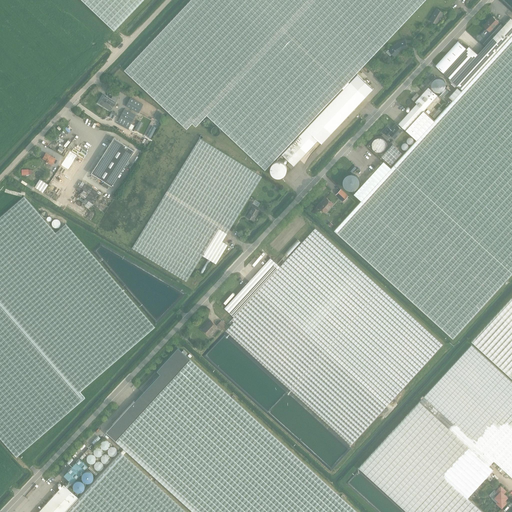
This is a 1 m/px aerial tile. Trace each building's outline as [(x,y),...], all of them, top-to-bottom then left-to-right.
[(81,0),(113,31),(142,0),(81,0)] [(349,83),(348,82),(425,0),(190,0),(125,70),(187,129),(192,123),(196,126),(207,115),(265,170),(342,88),(343,89),(349,83)] [(436,24),(443,12),(437,8),(430,20),(436,24)] [(492,16),(483,26),(489,31),(498,22),(492,16)] [(417,140),(394,165),(511,273),(511,18),(503,26),(501,24),(499,27),(491,35),(494,37),(484,47),(478,54),(469,46),(444,73),(462,90),(461,91),(457,88),(449,97),(453,100),(434,120),(423,110),(424,110),(438,95),(428,87),(414,102),(416,103),(398,124),(405,130),(417,140)] [(405,41),(400,42),(399,43),(394,46),(389,51),(388,50),(386,52),(390,56),(392,54),(394,56),(399,51),(401,50),(407,48),(405,41)] [(458,41),(435,65),(444,73),(466,48),(458,41)] [(343,89),(282,154),(294,166),(318,140),(322,144),(344,120),(355,109),(373,89),(357,74),(349,83),(343,89)] [(435,92),(447,88),(443,76),(431,80),(435,92)] [(446,88),(440,95),(443,98),(449,91),(446,88)] [(102,99),(99,104),(109,109),(112,106),(113,106),(119,97),(113,94),(111,98),(104,95),(101,99),(102,99)] [(138,113),(142,104),(130,98),(126,106),(138,113)] [(124,109),(120,116),(132,121),(135,115),(124,109)] [(159,112),(156,117),(161,120),(164,115),(159,112)] [(131,122),(132,121),(120,116),(117,123),(127,129),(131,122)] [(395,138),(402,130),(397,125),(392,131),(388,127),(386,130),(384,132),(388,135),(389,136),(391,135),(395,138)] [(152,126),(147,136),(150,138),(156,128),(152,126)] [(62,143),(68,148),(74,140),(68,136),(62,143)] [(113,137),(91,173),(111,186),(134,150),(113,137)] [(202,255),(208,259),(200,272),(202,273),(210,261),(216,264),(227,245),(222,241),(262,177),(199,138),(131,248),(186,281),(202,255)] [(387,146),(386,144),(386,143),(385,141),(384,140),(383,139),(381,138),(380,138),(378,138),(376,139),(374,140),(373,141),(372,142),(372,143),(371,145),(371,146),(371,147),(372,149),(373,150),(374,151),(375,152),(376,153),(378,153),(379,153),(380,153),(382,153),(383,152),(384,151),(385,150),(386,149),(386,147),(387,146)] [(392,145),(381,157),(391,165),(402,153),(392,145)] [(69,151),(61,164),(69,169),(77,155),(69,151)] [(52,165),(55,159),(45,153),(42,158),(46,161),(46,162),(52,165)] [(287,169),(287,168),(286,166),(285,165),(284,163),(283,162),(282,162),(281,161),(279,161),(278,161),(276,162),(275,162),(274,163),(273,164),(272,165),(271,167),(271,169),(271,170),(272,172),(272,173),(273,174),(275,175),(276,176),(277,177),(279,177),(281,177),(282,176),(283,175),(284,174),(285,173),(286,172),(287,171),(287,169)] [(361,200),(333,231),(440,327),(453,339),(511,273),(394,165),(391,168),(384,161),(382,162),(376,169),(362,185),(354,194),(361,200)] [(358,189),(359,174),(345,173),(344,188),(358,189)] [(44,192),(48,183),(40,179),(35,187),(44,192)] [(348,196),(341,189),(336,194),(343,201),(348,196)] [(77,198),(75,202),(95,214),(97,210),(95,210),(97,207),(78,195),(76,197),(77,198)] [(0,438),(16,457),(84,398),(79,392),(154,328),(65,224),(55,233),(24,197),(0,217),(0,438)] [(325,212),(333,204),(326,198),(318,207),(325,212)] [(253,220),(259,211),(253,207),(255,205),(252,203),(248,209),(251,210),(247,216),(253,220)] [(315,228),(280,266),(258,290),(249,281),(224,308),(234,317),(231,319),(233,322),(225,331),(351,445),(443,344),(315,228)] [(270,257),(249,281),(258,290),(280,266),(270,257)] [(511,292),(468,342),(471,345),(511,382),(511,292)] [(208,334),(217,326),(211,321),(203,329),(208,334)] [(222,329),(226,325),(221,321),(217,325),(222,329)] [(419,401),(358,468),(406,511),(482,511),(467,498),(493,470),(489,466),(493,461),(511,477),(511,382),(471,345),(419,401)] [(357,511),(185,355),(187,353),(183,349),(181,351),(177,348),(156,371),(160,374),(134,401),(134,402),(113,425),(112,425),(106,432),(193,511),(357,511)] [(186,511),(120,452),(65,511),(186,511)] [(79,458),(63,475),(72,483),(87,466),(79,458)] [(98,461),(93,466),(98,470),(103,465),(98,461)] [(82,486),(81,485),(81,483),(79,482),(78,482),(76,482),(74,483),(73,484),(73,486),(73,488),(74,489),(76,490),(77,491),(79,490),(80,489),(81,488),(82,486)] [(37,511),(64,511),(78,498),(63,484),(37,511)] [(491,498),(497,503),(502,508),(506,503),(504,501),(506,498),(505,498),(505,496),(506,496),(503,493),(505,491),(501,486),(496,491),(497,492),(493,496),(491,498)]
